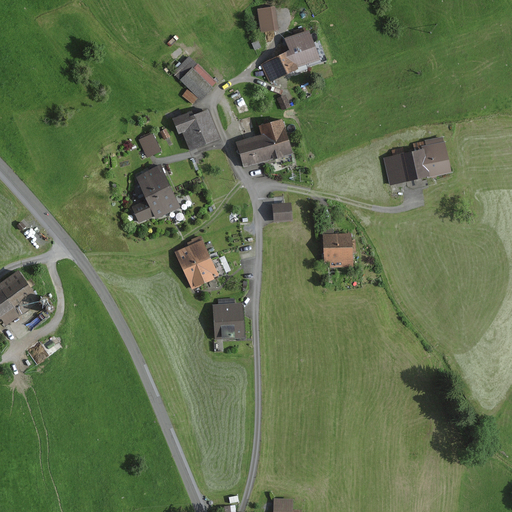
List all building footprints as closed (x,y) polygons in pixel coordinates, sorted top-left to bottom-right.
[(274,7),(257,9),(260,34),(277,32),(274,7)] [(292,51),(260,64),(268,83),(298,70),(298,68),(320,60),(310,29),(286,39),(292,51)] [(189,56),(173,73),(201,100),(213,88),(212,87),(193,69),(197,64),(189,56)] [(198,64),(197,64),(193,69),(212,87),(217,82),(198,64)] [(187,90),(182,96),(193,104),(198,99),(187,90)] [(286,95),(276,99),(282,111),(291,107),(286,95)] [(192,112),(173,118),(179,134),(182,133),(189,151),(220,139),(209,110),(193,115),(192,112)] [(262,135),(236,142),(244,167),(292,153),(282,118),(259,125),(262,135)] [(166,129),(160,132),(164,140),(170,137),(166,129)] [(153,133),(139,140),(147,158),(161,151),(153,133)] [(393,156),(384,158),(390,187),(454,173),(445,135),(424,139),(425,146),(422,147),(423,150),(405,154),(403,148),(391,151),(393,156)] [(145,197),(170,186),(161,164),(136,178),(145,197)] [(170,186),(145,197),(146,200),(132,207),(139,223),(156,215),(157,218),(181,208),(171,186),(170,186)] [(292,202),(273,204),(274,223),(293,221),(292,202)] [(352,234),(323,235),(325,262),(330,262),(330,268),(354,267),(352,234)] [(183,271),(212,259),(201,236),(192,240),(192,241),(187,244),(189,246),(175,252),(183,271)] [(212,259),(183,271),(192,290),(201,286),(201,285),(214,279),(214,278),(218,276),(219,277),(227,274),(219,256),(212,259)] [(18,271),(0,285),(0,319),(1,319),(6,326),(40,302),(18,271)] [(44,305),(45,306),(47,305),(48,305),(49,304),(50,302),(50,301),(50,299),(49,298),(48,297),(46,297),(45,297),(43,297),(42,298),(41,299),(41,301),(41,302),(41,304),(42,305),(44,305)] [(243,303),(212,305),(215,340),(245,338),(243,303)] [(39,362),(51,354),(43,341),(31,349),(39,362)] [(270,511),(300,511),(301,511),(290,510),(289,499),(272,501),(270,511)]
